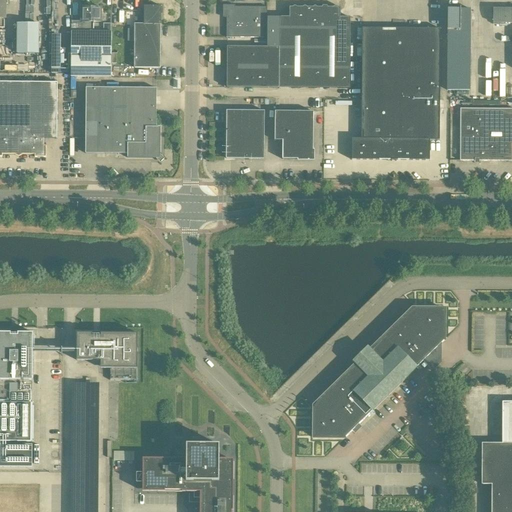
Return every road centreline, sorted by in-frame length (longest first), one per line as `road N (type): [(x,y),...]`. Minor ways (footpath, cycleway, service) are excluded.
road 1 (unclassified): [(511,283),(399,286),(264,424)]
road 2 (unclassified): [(190,199),(191,0)]
road 3 (unclassified): [(0,304),(188,305)]
road 4 (tertiary): [(511,201),(324,199)]
road 5 (unknown): [(70,357),(105,383),(108,395),(92,468),(68,466),(67,442)]
road 6 (unclassified): [(264,424),(193,346),(188,305)]
road 7 (tertiary): [(190,216),(324,199)]
road 8 (tertiary): [(324,199),(190,199)]
road 9 (tertiary): [(64,197),(143,215),(190,216)]
road 10 (tertiary): [(190,199),(64,197)]
